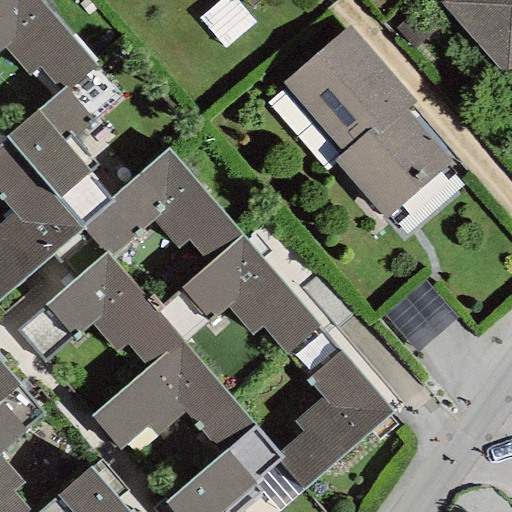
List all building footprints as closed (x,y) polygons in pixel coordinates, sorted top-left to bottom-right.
[(93,66),(37,0),(0,0),(0,50),(3,48),(28,78),(37,68),(53,86),(57,81),(63,90),(93,66)] [(235,0),(219,0),(198,18),(224,49),(255,22),(235,0)] [(511,0),(440,0),(438,2),(504,78),(511,71),(511,0)] [(416,102),(348,24),(281,82),(342,153),(334,160),(384,218),(449,162),(405,111),(416,102)] [(120,98),(93,66),(63,90),(6,137),(8,140),(82,227),(112,202),(61,141),(69,135),(72,138),(120,98)] [(0,146),(8,140),(6,137),(3,138),(0,134),(0,146)] [(0,297),(56,250),(82,227),(8,140),(0,146),(0,199),(11,213),(0,222),(0,297)] [(207,265),(241,236),(167,149),(112,202),(82,227),(105,252),(109,256),(152,221),(177,250),(187,239),(207,265)] [(319,326),(241,236),(207,265),(154,310),(182,343),(226,306),(251,335),(262,326),(286,354),(319,326)] [(147,370),(182,343),(154,310),(109,256),(105,252),(16,330),(44,364),(91,324),(115,353),(126,344),(147,370)] [(424,280),(382,315),(415,353),(456,318),(424,280)] [(219,454),(253,425),(182,343),(147,370),(88,417),(118,450),(146,427),(156,437),(183,412),(219,454)] [(392,412),(339,351),(306,380),(320,396),(291,421),(300,431),(278,451),(282,455),(276,460),(303,490),(392,412)] [(0,401),(19,386),(0,363),(0,401)] [(0,401),(0,511),(30,511),(13,492),(24,482),(0,455),(0,450),(43,414),(19,386),(0,401)] [(278,451),(253,425),(219,454),(163,503),(171,511),(235,511),(261,493),(251,483),(276,460),(282,455),(278,451)] [(101,460),(92,469),(90,466),(57,495),(37,511),(126,511),(116,499),(127,491),(101,460)]
